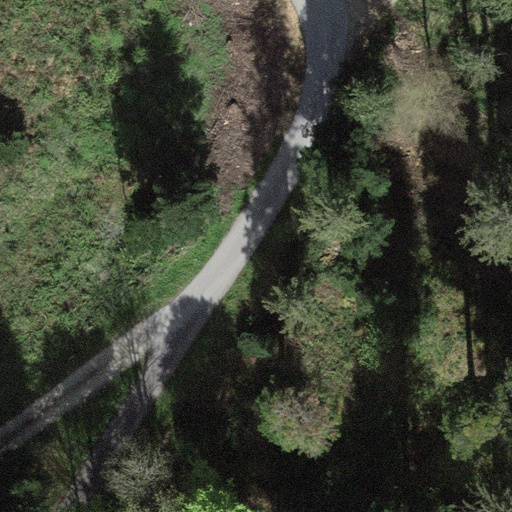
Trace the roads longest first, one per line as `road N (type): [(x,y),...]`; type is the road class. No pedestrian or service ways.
road 1 (track): [(332,0),(323,61),(279,166),(184,320),(85,511)]
road 2 (track): [(184,320),(0,444)]
